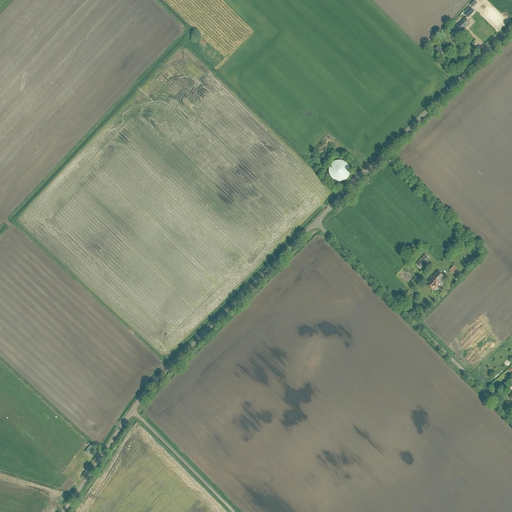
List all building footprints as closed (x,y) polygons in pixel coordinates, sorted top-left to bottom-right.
[(470,7),(464,14),(468,18),(475,11),(470,7)] [(468,27),(470,24),(464,18),(451,32),(456,36),(457,35),(458,36),(461,33),(465,29),(464,29),(467,26),(468,27)] [(444,52),(438,46),(435,49),(441,55),(444,52)] [(342,160),(340,160),(338,160),(336,161),(335,161),(333,162),(332,164),(331,165),(330,167),(330,169),(330,170),(330,172),(330,174),(331,176),(332,177),(333,178),(335,180),(336,180),(338,181),(340,181),(342,181),(344,180),(345,180),(347,178),(348,177),(349,176),(350,174),(350,172),(351,170),(350,169),(350,167),(349,165),(348,164),(347,162),(345,161),(344,161),(342,160)] [(421,269),(430,259),(425,255),(416,265),(421,269)] [(461,280),(464,276),(454,267),(451,271),(461,280)] [(440,284),(446,277),(438,270),(429,280),(430,281),(426,285),(432,290),(438,283),(440,284)] [(93,455),(97,450),(91,446),(87,450),(93,455)]
